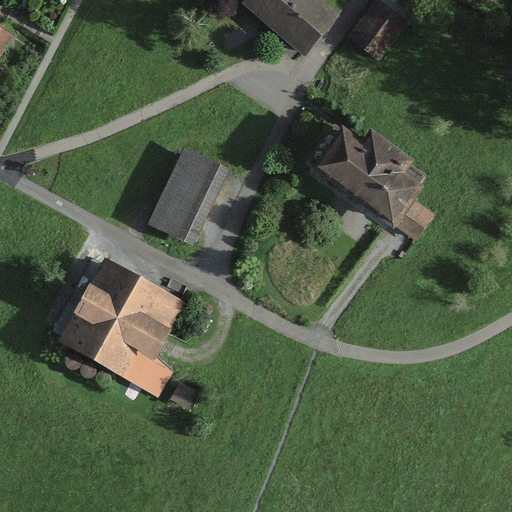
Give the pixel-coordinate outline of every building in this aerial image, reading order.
[(340,13),(324,0),(243,0),(242,2),(305,55),(340,13)] [(376,0),(348,36),(378,59),(406,23),(377,0),(376,0)] [(0,55),(13,32),(0,24),(0,55)] [(428,220),(405,204),(421,183),(402,169),(412,156),(373,128),(363,141),(344,127),(315,167),(392,222),(415,239),(428,220)] [(186,241),(220,164),(184,148),(150,225),(186,241)] [(136,387),(185,303),(106,257),(57,341),(136,387)]
